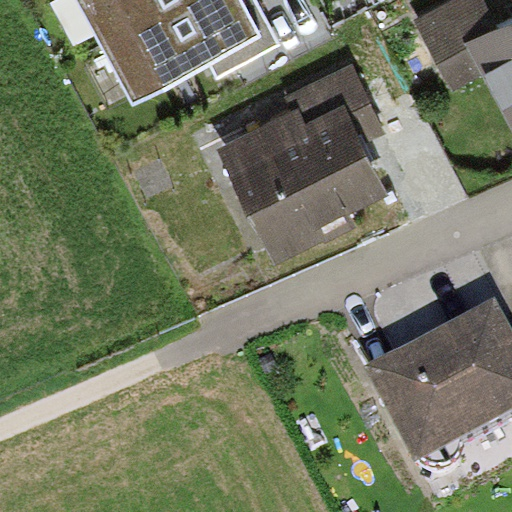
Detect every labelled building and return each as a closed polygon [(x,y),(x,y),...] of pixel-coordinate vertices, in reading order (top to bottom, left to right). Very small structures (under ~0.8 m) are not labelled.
[(82,0),(107,44),(186,0),(82,0)] [(136,97),(207,58),(221,83),(283,49),(256,0),(186,0),(107,44),(136,97)] [(500,26),(486,0),(466,0),(419,26),(456,94),(489,76),(470,42),(500,26)] [(511,19),(500,26),(470,42),(489,76),(511,118),(511,19)] [(292,99),(218,135),(275,252),(357,212),(350,198),(391,178),(370,135),(387,126),(353,56),(286,89),(292,99)] [(415,465),(511,412),(511,334),(494,302),(364,373),(415,465)]
